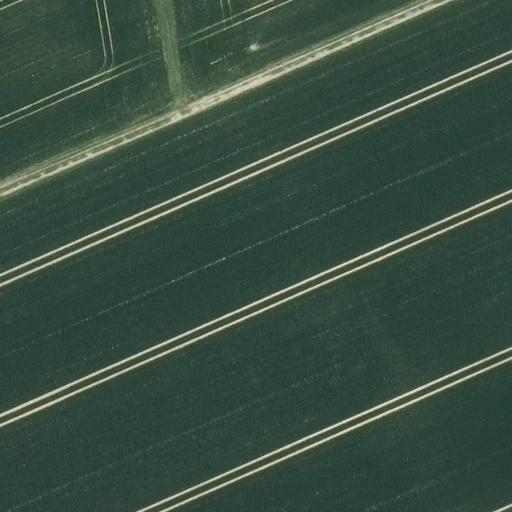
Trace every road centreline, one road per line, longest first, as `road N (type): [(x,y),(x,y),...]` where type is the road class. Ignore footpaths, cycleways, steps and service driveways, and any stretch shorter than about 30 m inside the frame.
road 1 (track): [(182,116),(447,0)]
road 2 (track): [(182,116),(0,194)]
